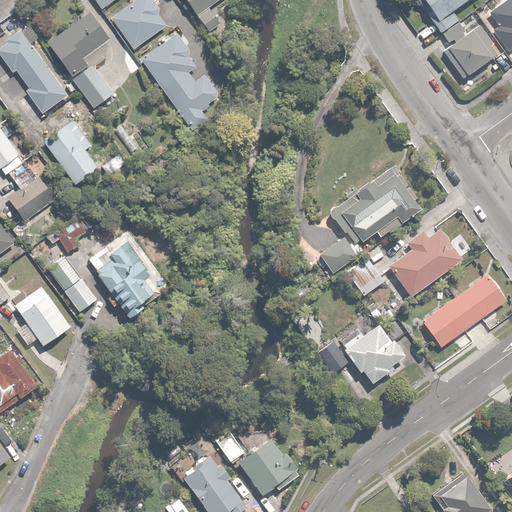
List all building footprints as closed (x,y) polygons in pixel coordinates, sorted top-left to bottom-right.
[(95,0),(102,9),(112,0),(95,0)] [(166,22),(151,0),(135,0),(111,17),(131,46),(166,22)] [(215,0),(184,0),(208,32),(221,22),(209,5),(215,0)] [(464,0),(423,0),(436,17),(431,21),(446,42),(463,30),(450,10),(464,0)] [(508,10),(500,0),(487,0),(475,9),(486,25),(508,10)] [(111,37),(92,10),(47,42),(93,108),(114,94),(92,63),(87,66),(81,58),(111,37)] [(488,44),(494,40),(480,22),(441,50),(461,78),(495,53),(488,44)] [(69,92),(23,29),(0,45),(0,56),(11,72),(15,69),(29,88),(25,91),(41,112),(69,92)] [(189,52),(175,32),(140,58),(191,128),(205,117),(201,112),(220,98),(205,77),(195,84),(187,73),(195,68),(186,55),(189,52)] [(72,117),(42,139),(74,183),(97,165),(85,150),(92,144),(72,117)] [(1,128),(0,128),(0,168),(20,154),(1,128)] [(129,169),(117,154),(102,166),(114,181),(129,169)] [(18,189),(6,197),(20,219),(53,198),(39,176),(36,177),(26,161),(8,173),(18,189)] [(422,206),(392,164),(328,210),(354,246),(396,215),(400,222),(422,206)] [(74,221),(57,233),(55,230),(47,236),(52,243),(57,240),(66,252),(86,239),(74,221)] [(0,261),(16,251),(0,228),(0,261)] [(388,264),(409,295),(461,259),(439,228),(427,236),(423,231),(405,243),(410,249),(388,264)] [(357,255),(344,236),(319,253),(332,273),(357,255)] [(159,289),(127,242),(110,254),(105,246),(87,258),(98,273),(96,274),(126,318),(142,308),(139,304),(159,289)] [(36,244),(27,250),(40,268),(49,262),(36,244)] [(94,298),(64,256),(47,268),(77,310),(94,298)] [(382,276),(368,256),(346,272),(361,292),(382,276)] [(505,300),(486,273),(421,320),(441,346),(505,300)] [(69,326),(41,286),(14,305),(26,322),(17,329),(27,343),(35,338),(41,346),(69,326)] [(357,326),(340,340),(346,347),(343,349),(360,371),(361,371),(371,383),(392,366),(391,365),(404,355),(391,339),(390,340),(378,324),(364,335),(357,326)] [(332,340),(316,352),(331,371),(347,359),(332,340)] [(39,383),(11,349),(9,347),(0,354),(0,403),(15,390),(21,397),(39,383)] [(243,450),(232,435),(218,446),(229,461),(243,450)] [(274,437),(266,441),(249,453),(238,461),(260,495),(296,470),(274,437)] [(0,463),(10,455),(0,442),(0,463)] [(211,454),(181,477),(206,511),(232,511),(243,504),(225,480),(229,478),(211,454)] [(511,470),(499,480),(511,498),(511,470)] [(490,511),(463,472),(431,494),(443,511),(490,511)] [(239,475),(231,481),(242,494),(250,488),(239,475)]
